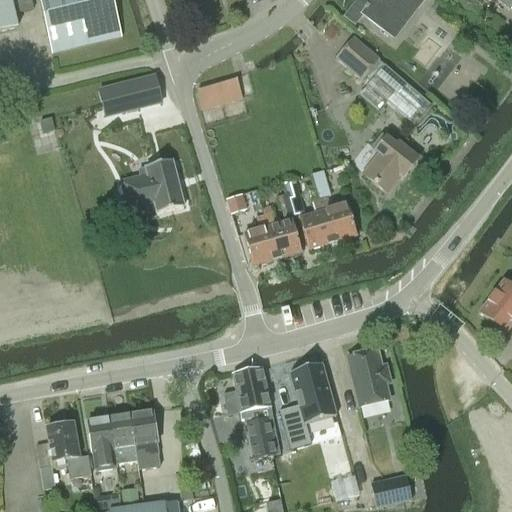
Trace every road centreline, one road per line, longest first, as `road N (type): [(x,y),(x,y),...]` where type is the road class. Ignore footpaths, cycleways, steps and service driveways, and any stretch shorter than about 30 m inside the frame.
road 1 (unclassified): [(259,348),(177,71),(294,0)]
road 2 (tertiary): [(0,397),(180,365)]
road 3 (tertiary): [(407,296),(511,166)]
road 4 (tertiary): [(259,348),(343,328),(407,296)]
road 5 (unclassified): [(224,511),(180,365)]
road 6 (unclassified): [(511,400),(407,296)]
